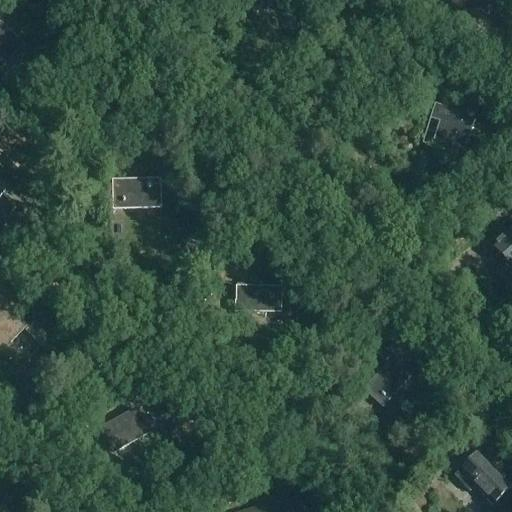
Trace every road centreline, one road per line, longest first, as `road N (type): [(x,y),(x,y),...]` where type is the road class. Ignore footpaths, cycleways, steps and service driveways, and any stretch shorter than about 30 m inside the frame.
road 1 (track): [(139,0),(511,386)]
road 2 (track): [(291,157),(324,116),(358,0)]
